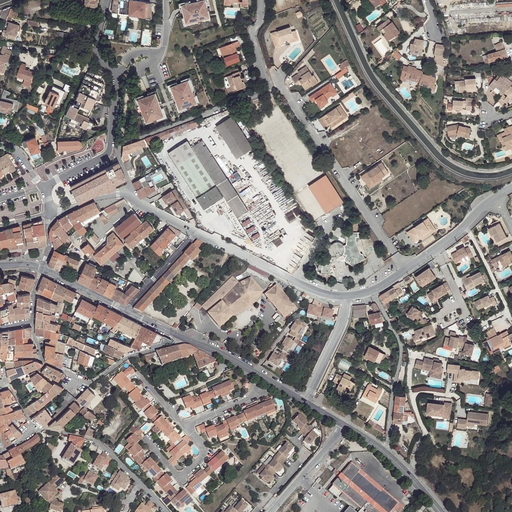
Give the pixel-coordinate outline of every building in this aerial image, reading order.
[(151,3),(131,0),(113,0),(112,12),(151,18),(151,3)] [(189,4),(180,6),(182,13),(183,17),(184,24),(197,21),(197,22),(201,22),(200,20),(208,18),(206,11),(207,11),(206,8),(204,0),(196,2),(189,4)] [(195,0),(196,2),(204,0),(206,8),(207,11),(209,10),(206,0),(195,0)] [(367,0),(373,9),(382,3),(381,2),(375,6),(372,2),(373,0),(367,0)] [(180,6),(189,4),(188,1),(177,4),(179,13),(182,13),(180,6)] [(0,17),(6,20),(1,35),(5,36),(8,37),(9,33),(15,35),(17,30),(18,30),(19,25),(9,22),(11,16),(16,17),(17,17),(19,10),(10,8),(2,11),(0,15),(0,17)] [(197,22),(197,21),(184,24),(183,17),(180,18),(182,27),(198,24),(197,22)] [(395,33),(396,34),(399,32),(391,21),(390,22),(387,18),(377,26),(387,40),(394,36),(393,35),(395,33)] [(281,45),(280,42),(284,41),(288,40),(294,38),(292,32),(291,28),(271,33),(275,47),(281,46),(281,45)] [(294,38),(288,40),(289,43),(298,41),(295,31),(292,32),(294,38)] [(421,55),(423,41),(415,39),(414,44),(411,44),(409,51),(411,51),(417,52),(417,54),(421,55)] [(227,57),(224,58),(227,66),(240,61),(237,53),(235,54),(233,49),(236,48),(240,47),(238,41),(232,44),(225,46),(227,49),(224,50),(227,57)] [(495,44),(497,51),(505,49),(503,41),(495,44)] [(436,43),(434,54),(435,54),(444,55),(444,44),(436,43)] [(0,69),(4,71),(6,67),(6,66),(5,65),(4,64),(4,62),(6,62),(7,62),(11,51),(7,50),(7,47),(3,46),(1,52),(1,53),(3,54),(3,55),(0,55),(0,69)] [(72,48),(71,46),(62,54),(63,56),(72,48)] [(395,49),(391,54),(398,61),(402,57),(397,52),(395,49)] [(505,49),(497,51),(485,55),(486,58),(487,58),(488,62),(507,56),(505,49)] [(444,55),(435,54),(435,59),(438,59),(438,63),(444,64),(444,55)] [(345,67),(349,64),(346,59),(339,63),(341,65),(339,67),(341,70),(345,67)] [(309,83),(315,79),(312,74),(311,75),(305,65),(296,71),(297,73),(290,77),(293,82),(298,80),(300,78),(301,81),(299,82),(304,88),(310,84),(309,83)] [(422,73),(423,71),(416,69),(417,68),(413,67),(412,68),(408,67),(404,65),(402,70),(407,71),(405,77),(419,82),(422,73)] [(25,70),(20,68),(17,77),(24,79),(23,84),(30,87),(35,73),(30,71),(25,70)] [(405,82),(406,79),(419,83),(419,82),(405,77),(407,71),(402,70),(400,78),(400,80),(402,81),(405,82)] [(153,71),(147,73),(151,86),(158,84),(153,71)] [(230,87),(232,91),(235,90),(235,91),(246,87),(244,82),(242,79),(241,79),(240,76),(241,75),(239,71),(232,74),(232,75),(228,77),(232,87),(230,87)] [(504,93),(510,85),(511,82),(499,72),(494,78),(489,85),(489,86),(494,90),(496,87),(500,91),(504,93)] [(429,76),(422,73),(419,82),(419,83),(418,84),(432,88),(433,89),(434,85),(436,78),(432,77),(429,76)] [(67,111),(64,119),(70,121),(69,122),(74,124),(74,123),(80,126),(90,130),(93,123),(87,121),(94,107),(90,105),(92,102),(97,104),(100,97),(99,96),(104,84),(96,81),(96,83),(92,81),(92,82),(89,81),(91,78),(86,76),(74,103),(70,102),(66,111),(67,111)] [(194,93),(195,92),(196,92),(191,77),(182,80),(183,83),(189,81),(194,93)] [(228,93),(232,91),(230,87),(232,87),(228,77),(223,78),(227,88),(228,93)] [(455,81),(455,85),(459,85),(459,86),(459,92),(470,91),(470,88),(470,85),(476,85),(476,78),(465,79),(465,81),(455,81)] [(178,84),(172,87),(175,96),(177,102),(180,110),(187,107),(188,108),(191,107),(190,106),(198,103),(195,96),(196,95),(195,92),(194,93),(189,81),(183,83),(178,84)] [(172,97),(175,96),(172,87),(178,84),(177,82),(168,85),(172,97)] [(330,82),(309,97),(312,101),(315,99),(318,103),(320,106),(324,104),(325,103),(324,102),(325,99),(326,98),(331,95),(332,96),(337,93),(330,82)] [(53,85),(51,90),(50,90),(46,98),(44,102),(54,107),(56,102),(59,104),(65,91),(53,85)] [(511,86),(510,85),(504,93),(498,101),(502,105),(505,102),(510,95),(511,96),(511,86)] [(2,95),(0,100),(0,110),(10,113),(11,110),(17,112),(19,102),(5,98),(6,94),(9,96),(10,93),(4,90),(3,91),(2,95)] [(147,93),(148,95),(155,93),(158,102),(161,101),(157,90),(147,93)] [(144,97),(138,100),(142,112),(141,112),(142,115),(143,115),(146,122),(153,120),(154,120),(157,119),(156,118),(164,116),(161,108),(158,102),(155,93),(148,95),(144,97)] [(141,112),(142,112),(138,100),(144,97),(143,95),(134,98),(140,112),(141,112)] [(453,103),(452,108),(463,110),(463,106),(466,106),(466,110),(472,110),(472,102),(466,101),(453,100),(453,103)] [(191,109),(191,107),(188,108),(187,107),(180,110),(177,102),(175,103),(178,113),(191,109)] [(33,111),(37,113),(39,108),(26,104),(25,107),(28,108),(33,111)] [(341,113),(343,111),(339,105),(318,119),(324,127),(329,124),(332,122),(334,124),(344,117),(341,113)] [(163,107),(161,108),(164,116),(156,118),(157,119),(154,120),(154,122),(167,117),(163,107)] [(231,115),(214,126),(235,158),(252,147),(231,115)] [(70,121),(64,119),(62,122),(68,125),(68,126),(75,129),(75,128),(79,130),(80,126),(74,123),(74,124),(69,122),(70,121)] [(188,122),(190,128),(197,125),(195,119),(188,122)] [(188,122),(145,138),(146,142),(151,140),(152,142),(190,128),(188,122)] [(456,126),(455,124),(446,125),(447,133),(452,133),(457,134),(456,135),(468,138),(471,129),(459,126),(456,126)] [(511,125),(510,127),(509,126),(504,129),(505,131),(505,133),(502,135),(501,133),(497,135),(499,140),(503,139),(506,145),(504,146),(505,150),(511,147),(511,125)] [(40,134),(46,149),(50,148),(45,136),(44,132),(40,134)] [(31,153),(40,150),(37,143),(37,141),(35,136),(26,140),(28,146),(31,153)] [(81,146),(81,144),(81,142),(80,141),(79,141),(78,140),(77,140),(73,140),(72,140),(68,140),(67,141),(63,141),(62,141),(58,141),(57,142),(58,149),(58,150),(62,149),(78,148),(79,148),(80,147),(81,146)] [(122,147),(121,159),(127,170),(131,168),(132,166),(126,153),(141,146),(141,145),(139,140),(122,147)] [(196,154),(217,186),(227,179),(203,140),(192,147),(196,154)] [(169,153),(177,166),(196,154),(192,147),(188,141),(169,153)] [(9,154),(7,154),(2,157),(1,156),(0,157),(0,168),(3,173),(9,170),(10,172),(15,169),(9,159),(8,158),(9,154)] [(177,166),(197,197),(217,186),(196,154),(177,166)] [(112,165),(114,169),(115,172),(109,175),(106,168),(70,186),(73,192),(73,193),(75,197),(75,198),(75,197),(76,198),(78,203),(100,192),(101,195),(107,192),(108,193),(110,192),(116,189),(114,185),(126,179),(118,162),(112,165)] [(364,180),(367,178),(370,184),(379,178),(377,176),(380,175),(381,177),(384,174),(382,170),(386,168),(382,162),(361,176),(364,180)] [(112,165),(106,168),(109,175),(115,172),(114,169),(112,165)] [(309,185),(326,212),(343,201),(325,174),(309,185)] [(367,178),(364,180),(370,188),(382,179),(381,177),(380,175),(377,176),(379,178),(370,184),(367,178)] [(142,187),(147,195),(155,191),(153,187),(150,188),(148,184),(144,176),(139,179),(142,187)] [(139,179),(133,182),(136,190),(142,187),(139,179)] [(217,186),(224,197),(237,217),(247,210),(227,179),(217,186)] [(217,186),(197,197),(205,210),(224,197),(217,186)] [(142,187),(136,190),(140,199),(147,195),(142,187)] [(174,188),(161,197),(165,204),(168,202),(176,214),(186,208),(174,188)] [(119,212),(116,207),(122,204),(119,201),(100,211),(99,211),(102,214),(106,218),(119,212)] [(94,202),(74,211),(80,221),(99,210),(94,202)] [(80,221),(81,223),(83,225),(87,222),(95,218),(98,216),(102,214),(99,211),(100,211),(99,210),(80,221)] [(74,211),(66,215),(73,225),(75,227),(81,223),(80,221),(74,211)] [(115,228),(118,232),(122,237),(141,221),(134,212),(115,228)] [(102,214),(98,216),(105,224),(108,221),(102,214)] [(66,215),(58,220),(63,227),(64,229),(66,231),(73,225),(66,215)] [(408,231),(411,236),(413,235),(416,240),(422,236),(431,230),(432,227),(430,223),(431,222),(428,217),(408,231)] [(95,218),(87,222),(83,225),(84,227),(96,219),(95,218)] [(42,219),(30,223),(33,236),(45,234),(42,219)] [(146,220),(140,225),(148,233),(153,229),(146,220)] [(57,221),(51,228),(54,233),(62,227),(57,221)] [(436,229),(431,222),(430,223),(432,227),(431,230),(422,236),(423,239),(436,229)] [(25,237),(26,237),(33,236),(30,223),(23,225),(25,237)] [(81,223),(75,227),(77,230),(81,234),(86,229),(84,227),(83,225),(81,223)] [(493,235),(492,236),(496,243),(506,237),(499,224),(490,228),(493,235)] [(148,233),(140,225),(135,229),(142,238),(148,233)] [(181,232),(170,225),(168,227),(175,234),(177,236),(178,235),(181,232)] [(20,226),(13,228),(16,242),(23,241),(20,226)] [(52,240),(53,243),(59,238),(62,242),(66,240),(67,238),(69,237),(66,233),(65,231),(64,230),(62,227),(54,233),(57,236),(52,240)] [(168,227),(161,234),(169,241),(172,237),(175,234),(168,227)] [(7,229),(5,230),(8,246),(9,246),(16,244),(16,242),(13,228),(7,229)] [(130,233),(131,234),(138,242),(142,238),(135,229),(130,233)] [(0,239),(1,247),(5,246),(6,250),(10,249),(9,246),(8,246),(5,230),(0,231),(0,239)] [(81,234),(77,230),(72,234),(69,237),(67,238),(72,242),(79,236),(80,238),(81,238),(82,236),(81,234)] [(113,232),(107,237),(106,244),(105,246),(106,246),(94,256),(100,264),(124,244),(113,232)] [(329,262),(332,263),(338,262),(339,261),(339,260),(338,257),(341,255),(342,256),(344,254),(346,256),(345,257),(346,259),(346,261),(353,265),(365,259),(363,253),(362,253),(357,241),(357,237),(359,237),(359,232),(348,233),(347,244),(345,245),(342,243),(340,242),(337,242),(335,243),(333,244),(329,242),(323,250),(330,257),(329,262)] [(131,234),(124,240),(126,242),(128,244),(131,247),(138,242),(131,234)] [(169,241),(161,234),(155,241),(163,248),(169,241)] [(59,238),(53,243),(54,249),(62,242),(59,238)] [(34,241),(35,247),(42,246),(47,245),(46,241),(46,239),(34,241)] [(163,248),(155,241),(150,246),(158,254),(163,248)] [(198,250),(203,243),(197,241),(193,245),(198,250)] [(88,251),(90,254),(94,250),(93,248),(88,243),(87,244),(84,246),(84,247),(88,251)] [(193,245),(184,254),(190,259),(192,261),(193,260),(200,253),(201,252),(198,250),(193,245)] [(464,245),(459,248),(460,249),(457,250),(451,253),(455,261),(461,258),(461,257),(468,253),(470,256),(473,255),(468,246),(465,247),(464,245)] [(64,255),(54,250),(53,255),(48,265),(58,269),(61,262),(64,255)] [(508,266),(511,263),(511,261),(511,260),(511,252),(511,250),(492,260),(496,269),(500,266),(497,262),(500,260),(503,265),(507,263),(508,265),(508,266)] [(190,259),(184,254),(168,271),(174,276),(183,266),(185,264),(190,259)] [(64,255),(61,262),(65,263),(77,268),(79,261),(68,257),(64,255)] [(331,268),(331,266),(329,265),(329,264),(328,263),(320,261),(318,268),(322,270),(322,272),(332,273),(331,268)] [(77,268),(65,263),(65,265),(64,267),(75,272),(77,268)] [(77,280),(88,286),(93,276),(94,275),(97,269),(86,263),(77,280)] [(427,280),(429,282),(436,277),(430,267),(416,276),(421,284),(427,280)] [(247,270),(246,272),(266,282),(267,280),(247,270)] [(470,286),(475,284),(485,279),(480,270),(462,279),(465,285),(468,283),(470,286)] [(174,276),(168,271),(162,277),(168,282),(174,276)] [(110,280),(109,282),(116,286),(118,282),(114,280),(115,278),(110,275),(109,279),(110,280)] [(9,278),(13,289),(14,287),(15,284),(17,278),(13,276),(12,278),(9,277),(9,278)] [(20,280),(33,284),(35,278),(28,277),(22,276),(20,280)] [(41,294),(44,287),(48,279),(43,276),(36,291),(41,294)] [(93,276),(88,286),(96,290),(100,280),(98,279),(93,276)] [(155,298),(169,283),(168,282),(162,277),(149,292),(155,298)] [(244,285),(251,279),(238,284),(231,277),(200,307),(207,314),(219,304),(234,289),(243,290),(244,285)] [(1,287),(4,292),(13,290),(13,289),(9,278),(8,282),(1,284),(1,287)] [(100,280),(96,290),(103,293),(109,282),(102,278),(101,279),(100,280)] [(44,287),(53,291),(56,283),(48,279),(44,287)] [(260,290),(251,279),(244,285),(243,290),(234,289),(219,304),(207,314),(206,315),(217,328),(231,317),(249,306),(250,298),(255,298),(258,295),(260,290)] [(24,289),(30,290),(33,284),(20,280),(18,287),(24,289)] [(451,288),(447,280),(432,288),(432,289),(426,291),(429,298),(436,295),(436,296),(442,293),(441,292),(443,291),(444,292),(448,290),(447,289),(451,288)] [(116,286),(109,282),(103,293),(110,297),(116,286)] [(382,304),(385,309),(389,306),(386,301),(402,292),(400,287),(401,286),(398,282),(392,285),(393,287),(380,294),(379,299),(382,304)] [(53,291),(64,296),(66,288),(56,283),(53,291)] [(123,292),(118,301),(125,304),(138,290),(131,285),(126,291),(125,293),(123,292)] [(116,286),(110,297),(116,300),(118,301),(123,292),(117,289),(118,287),(116,286)] [(273,289),(271,291),(265,295),(284,318),(296,309),(277,286),(273,289)] [(51,298),(53,291),(44,287),(41,294),(51,298)] [(74,297),(76,292),(66,288),(64,296),(63,298),(71,301),(74,297)] [(13,290),(4,292),(7,297),(10,300),(11,300),(13,299),(16,298),(14,294),(13,290)] [(262,292),(260,290),(258,295),(255,298),(250,298),(249,306),(255,302),(262,292)] [(62,302),(63,298),(64,296),(53,291),(51,298),(58,301),(59,301),(62,302)] [(154,299),(155,298),(149,292),(133,308),(142,313),(152,302),(154,299)] [(488,293),(474,301),(478,308),(492,301),(493,304),(497,302),(494,294),(490,296),(488,293)] [(50,310),(50,302),(37,297),(37,305),(39,305),(50,310)] [(91,319),(93,315),(97,307),(82,299),(76,310),(75,311),(91,319)] [(14,308),(13,309),(16,319),(26,317),(25,308),(25,301),(18,301),(18,307),(15,308),(14,308)] [(56,311),(60,312),(61,307),(62,302),(59,301),(58,301),(57,305),(50,302),(50,310),(56,311)] [(372,303),(371,304),(373,313),(375,323),(382,322),(386,320),(382,314),(381,311),(376,304),(376,303),(374,303),(372,303)] [(103,320),(109,309),(99,304),(97,307),(93,315),(103,320)] [(192,308),(197,312),(200,308),(196,304),(192,308)] [(364,304),(353,305),(353,312),(365,311),(364,304)] [(420,324),(428,321),(426,317),(424,318),(423,316),(421,315),(420,314),(421,313),(422,313),(423,311),(413,304),(407,313),(414,318),(415,316),(418,318),(420,317),(421,317),(422,319),(419,320),(420,324)] [(1,308),(3,322),(9,321),(8,314),(10,313),(8,305),(7,305),(1,308)] [(49,314),(50,310),(39,305),(37,305),(36,311),(43,312),(49,314)] [(320,308),(309,305),(307,314),(318,317),(318,316),(320,308)] [(321,308),(320,308),(318,316),(331,320),(333,311),(321,308)] [(114,325),(123,316),(109,309),(103,320),(114,325)] [(49,321),(49,314),(43,312),(36,311),(36,317),(49,321)] [(91,319),(75,311),(74,313),(74,314),(89,321),(91,319)] [(131,320),(123,316),(114,325),(118,328),(135,336),(141,324),(134,321),(131,320)] [(57,323),(54,322),(49,321),(36,317),(35,326),(45,326),(51,328),(55,329),(57,323)] [(306,326),(296,320),(290,330),(291,331),(289,334),(295,338),(299,340),(301,336),(297,334),(301,328),(304,330),(306,326)] [(415,340),(416,343),(421,341),(420,337),(425,335),(429,334),(429,335),(433,334),(431,328),(433,327),(432,323),(415,329),(416,333),(412,335),(414,340),(415,340)] [(163,335),(141,324),(135,336),(130,346),(135,348),(150,344),(150,348),(169,343),(170,341),(171,340),(170,339),(163,336),(163,335)] [(44,335),(45,326),(35,326),(35,327),(36,334),(44,335)] [(487,345),(491,353),(500,348),(499,345),(502,344),(503,345),(511,340),(511,331),(509,333),(507,330),(498,334),(494,326),(486,330),(488,335),(490,338),(487,339),(483,341),(486,345),(487,345)] [(23,336),(27,336),(29,336),(31,336),(32,327),(23,329),(23,336)] [(14,343),(14,344),(23,343),(23,336),(23,329),(15,330),(14,343)] [(463,336),(464,335),(460,334),(459,337),(457,337),(455,337),(455,336),(457,331),(451,330),(450,334),(452,334),(451,336),(446,335),(444,343),(457,346),(457,345),(461,346),(463,336)] [(461,346),(460,347),(464,348),(463,353),(471,355),(474,345),(466,343),(467,337),(463,336),(461,346)] [(56,347),(57,339),(52,337),(49,341),(49,342),(46,341),(45,344),(56,347)] [(135,348),(130,346),(128,345),(125,344),(121,342),(110,338),(107,344),(110,345),(123,351),(125,352),(135,348)] [(289,350),(294,343),(293,342),(286,338),(281,346),(284,347),(282,351),(288,354),(290,351),(289,350)] [(64,349),(65,343),(62,342),(59,340),(57,339),(56,347),(55,352),(63,353),(64,349)] [(75,339),(72,346),(78,349),(81,342),(76,339),(75,339)] [(14,355),(18,355),(33,355),(36,355),(36,351),(33,351),(33,349),(24,349),(23,343),(14,344),(14,351),(14,355)] [(27,343),(23,343),(24,349),(33,349),(33,351),(36,351),(36,347),(33,347),(33,343),(27,343)] [(74,352),(75,348),(66,344),(65,343),(64,349),(74,352)] [(85,344),(83,343),(82,346),(84,347),(86,348),(85,350),(95,355),(98,349),(85,344)] [(55,352),(56,347),(45,344),(44,359),(54,363),(55,352)] [(106,344),(103,351),(107,353),(119,357),(125,352),(123,351),(110,345),(107,344),(106,344)] [(177,346),(182,358),(193,354),(197,362),(209,356),(200,351),(189,346),(184,345),(177,346)] [(162,365),(182,358),(177,346),(156,352),(162,365)] [(366,353),(364,356),(373,361),(374,359),(378,352),(369,347),(366,353)] [(87,364),(90,355),(80,350),(78,361),(82,362),(87,364)] [(63,353),(55,352),(54,363),(62,366),(62,364),(63,353)] [(287,358),(280,354),(278,357),(273,354),(269,362),(277,367),(282,360),(284,361),(287,358)] [(373,361),(379,365),(384,355),(381,354),(378,361),(374,359),(373,361)] [(197,362),(199,369),(215,363),(216,360),(209,356),(197,362)] [(414,367),(421,369),(422,366),(430,368),(431,367),(432,368),(431,375),(435,376),(434,377),(440,378),(442,371),(440,370),(441,367),(442,362),(438,361),(439,359),(433,357),(433,359),(424,357),(423,361),(416,359),(414,367)] [(6,365),(7,370),(15,367),(16,367),(15,360),(14,360),(9,360),(5,360),(6,365)] [(36,368),(33,361),(23,365),(27,372),(28,372),(29,371),(36,368)] [(459,376),(464,377),(470,378),(470,377),(478,377),(479,369),(465,368),(465,367),(462,366),(462,368),(459,367),(460,364),(448,362),(447,370),(454,371),(453,380),(458,381),(459,376)] [(15,367),(19,375),(27,372),(23,365),(22,364),(16,367),(15,367)] [(493,367),(496,372),(501,369),(498,364),(493,367)] [(62,374),(63,374),(63,373),(46,365),(41,371),(43,372),(58,380),(60,377),(62,374)] [(422,366),(421,369),(430,370),(429,375),(434,377),(435,376),(431,375),(432,368),(431,367),(430,368),(422,366)] [(8,380),(19,375),(15,367),(7,370),(8,380)] [(132,375),(136,372),(131,367),(127,370),(131,374),(132,375)] [(126,378),(123,373),(122,372),(114,379),(123,389),(125,387),(130,382),(126,378)] [(345,385),(344,386),(351,389),(355,381),(350,379),(351,375),(347,374),(344,372),(343,376),(337,373),(333,380),(337,381),(338,377),(341,379),(338,386),(342,387),(343,384),(345,385)] [(34,382),(34,383),(42,377),(37,373),(30,377),(34,382)] [(34,383),(38,389),(39,390),(48,381),(44,379),(42,377),(34,383)] [(48,381),(39,390),(42,395),(47,390),(53,385),(48,381)] [(234,387),(232,383),(231,381),(213,389),(213,390),(216,397),(221,395),(222,398),(230,394),(229,392),(234,389),(234,387)] [(125,387),(131,394),(136,388),(130,382),(125,387)] [(47,390),(52,397),(63,388),(59,385),(54,383),(53,385),(47,390)] [(367,385),(360,400),(374,407),(382,391),(381,391),(382,389),(378,387),(377,389),(370,386),(367,385)] [(88,388),(88,387),(76,399),(77,399),(76,399),(77,400),(82,405),(87,400),(89,401),(95,394),(88,388)] [(129,395),(142,411),(144,409),(150,404),(151,402),(149,400),(147,402),(146,400),(139,394),(138,392),(140,390),(137,387),(136,388),(131,394),(129,395)] [(9,390),(0,392),(0,393),(3,403),(12,401),(10,394),(9,390)] [(40,397),(44,404),(52,397),(47,390),(42,395),(40,397)] [(75,399),(75,398),(70,394),(67,391),(62,396),(65,398),(71,404),(74,401),(75,400),(75,399)] [(183,399),(187,409),(191,407),(194,405),(196,409),(211,402),(210,399),(207,393),(192,399),(191,396),(186,398),(183,399)] [(395,394),(394,403),(404,404),(405,396),(395,394)] [(33,402),(37,409),(44,404),(40,397),(40,396),(33,401),(33,402)] [(59,407),(63,412),(69,406),(71,404),(65,398),(58,406),(59,407)] [(244,412),(244,413),(247,420),(257,416),(257,418),(266,414),(275,410),(270,398),(267,399),(268,402),(266,403),(259,406),(256,407),(255,404),(248,407),(250,410),(244,412)] [(70,407),(75,412),(80,408),(79,407),(78,405),(74,401),(71,404),(69,406),(70,407)] [(428,404),(427,414),(443,415),(443,413),(451,414),(452,402),(444,401),(444,404),(438,403),(438,405),(435,405),(435,403),(428,402),(428,404)] [(29,405),(33,412),(38,409),(37,409),(33,402),(29,405)] [(404,404),(394,403),(393,412),(403,413),(404,404)] [(8,405),(5,407),(7,413),(14,410),(12,404),(8,405)] [(158,414),(150,404),(144,409),(146,412),(145,414),(151,420),(151,419),(154,417),(158,414)] [(24,408),(29,415),(33,412),(29,405),(24,408)] [(70,407),(56,420),(61,426),(75,412),(70,407)] [(25,416),(21,408),(17,410),(14,410),(17,418),(17,419),(21,418),(25,416)] [(48,421),(51,418),(51,417),(45,408),(37,414),(48,421)] [(17,418),(14,410),(7,413),(3,414),(5,420),(9,418),(10,420),(17,418)] [(89,420),(94,415),(89,410),(88,410),(83,415),(87,418),(89,420)] [(475,422),(475,423),(488,424),(489,413),(468,411),(467,419),(458,418),(457,427),(466,428),(467,424),(467,421),(475,422)] [(408,414),(403,413),(393,412),(392,422),(403,423),(403,419),(407,420),(407,415),(408,414)] [(42,428),(43,427),(46,423),(48,421),(37,414),(31,419),(42,428)] [(302,434),(309,427),(306,424),(307,423),(298,415),(293,421),(298,425),(302,428),(300,430),(299,431),(302,434)] [(161,417),(157,420),(154,423),(155,423),(161,430),(168,438),(172,434),(175,432),(172,428),(171,427),(173,425),(167,419),(165,421),(164,420),(161,417)] [(236,418),(236,417),(231,419),(230,419),(229,417),(225,418),(227,421),(228,423),(230,428),(230,429),(231,431),(240,427),(239,425),(239,424),(236,418)] [(50,424),(48,427),(59,429),(63,427),(61,426),(56,420),(55,419),(54,421),(50,424)] [(218,436),(219,438),(228,434),(226,429),(230,428),(228,423),(227,421),(223,422),(224,425),(220,426),(218,427),(217,424),(214,426),(217,433),(218,436)] [(369,425),(378,429),(380,426),(371,421),(369,425)] [(152,430),(156,435),(161,430),(155,423),(153,424),(155,427),(152,430)] [(9,427),(7,424),(6,424),(5,425),(5,427),(2,428),(3,432),(7,431),(8,437),(9,437),(14,434),(9,427)] [(198,427),(200,432),(201,431),(202,434),(207,432),(208,437),(209,439),(218,436),(217,433),(214,426),(206,429),(204,424),(198,427)] [(16,439),(22,433),(18,429),(13,425),(9,427),(14,434),(16,439)] [(313,430),(309,427),(302,434),(306,438),(305,439),(311,445),(318,436),(312,431),(313,430)] [(92,438),(95,433),(88,429),(86,432),(85,436),(92,438)] [(137,443),(140,441),(137,438),(134,434),(133,435),(126,441),(128,444),(132,448),(137,443)] [(37,435),(31,440),(37,444),(40,441),(40,439),(39,438),(37,435)] [(177,435),(175,437),(172,440),(174,443),(177,440),(180,438),(177,435)] [(85,440),(70,436),(69,440),(73,442),(63,459),(73,466),(82,453),(79,450),(85,440)] [(186,436),(183,439),(188,445),(191,442),(186,436)] [(4,446),(11,442),(9,437),(8,437),(3,440),(4,446)] [(9,461),(7,462),(11,469),(11,470),(26,464),(20,454),(36,445),(37,444),(31,440),(9,452),(11,457),(8,459),(9,461)] [(173,457),(177,461),(190,449),(183,442),(181,444),(177,447),(170,453),(173,457)] [(136,444),(137,444),(137,443),(132,448),(129,450),(135,457),(141,451),(143,450),(140,447),(140,448),(136,444)] [(277,454),(284,461),(286,458),(285,457),(288,454),(293,448),(287,443),(277,454)] [(173,444),(167,450),(170,453),(177,447),(173,444)] [(145,455),(141,451),(135,457),(133,458),(137,462),(138,461),(144,456),(145,455)] [(215,453),(210,458),(212,460),(210,462),(207,465),(209,467),(214,471),(214,472),(229,459),(223,451),(220,454),(218,456),(215,453)] [(0,455),(0,460),(5,460),(7,462),(9,461),(8,459),(11,457),(9,452),(3,455),(0,455)] [(93,466),(101,471),(107,461),(109,462),(111,459),(104,452),(101,457),(99,456),(93,466)] [(141,465),(147,460),(144,456),(138,461),(137,462),(137,463),(140,466),(141,465)] [(280,465),(283,462),(275,456),(273,459),(274,460),(269,465),(275,471),(277,473),(282,467),(280,465)] [(168,461),(173,467),(178,463),(177,461),(173,457),(168,461)] [(153,479),(159,473),(162,471),(150,458),(147,460),(141,465),(153,479)] [(339,478),(329,490),(337,497),(340,492),(342,493),(340,496),(361,509),(363,507),(366,510),(365,511),(389,511),(401,499),(386,485),(384,487),(361,468),(363,466),(355,459),(341,474),(340,473),(338,476),(339,478)] [(5,460),(0,460),(0,471),(6,470),(11,469),(7,462),(5,460)] [(256,473),(260,475),(265,470),(264,469),(265,468),(262,466),(256,473)] [(272,475),(274,473),(268,467),(266,466),(265,468),(264,469),(265,470),(260,475),(268,483),(273,477),(272,475)] [(11,470),(11,469),(6,470),(9,477),(10,477),(14,486),(19,484),(17,481),(11,470)] [(195,472),(192,474),(194,477),(192,479),(194,481),(193,482),(189,485),(195,492),(200,488),(203,491),(205,489),(202,486),(210,479),(208,476),(204,472),(202,469),(197,474),(195,472)] [(118,474),(115,472),(110,479),(113,481),(110,486),(113,488),(116,485),(120,488),(124,491),(129,483),(126,481),(127,480),(129,477),(120,471),(118,474)] [(77,483),(82,485),(84,481),(93,486),(98,478),(90,473),(89,472),(86,477),(83,475),(77,483)] [(159,481),(162,477),(159,473),(153,479),(156,483),(159,481)] [(168,492),(174,487),(170,483),(172,481),(166,474),(165,475),(162,477),(159,481),(168,492)] [(55,476),(51,479),(52,480),(57,486),(65,479),(55,476)] [(52,480),(48,483),(54,489),(57,486),(52,480)] [(167,493),(168,492),(159,481),(156,483),(166,494),(167,493)] [(48,483),(39,492),(47,502),(48,502),(52,498),(53,497),(57,493),(54,489),(48,483)] [(195,492),(189,485),(186,489),(192,496),(195,492)] [(176,490),(174,487),(168,492),(167,493),(170,496),(176,490)] [(180,494),(176,490),(170,496),(169,497),(172,501),(180,494)] [(191,497),(184,490),(180,494),(172,501),(171,502),(177,509),(184,503),(187,500),(191,497)] [(19,505),(16,493),(0,496),(0,498),(2,508),(1,508),(0,508),(0,509),(0,510),(2,509),(3,508),(18,506),(19,507),(21,506),(21,505),(20,505),(19,505)] [(37,511),(29,497),(25,499),(30,511),(37,511)] [(52,498),(48,502),(50,504),(49,509),(57,511),(60,511),(63,505),(57,503),(57,502),(56,500),(54,500),(52,498)] [(397,511),(406,502),(401,499),(389,511),(397,511)] [(228,509),(231,511),(242,511),(248,506),(242,500),(234,509),(231,506),(228,509)] [(149,501),(145,507),(150,510),(154,505),(149,501)]
